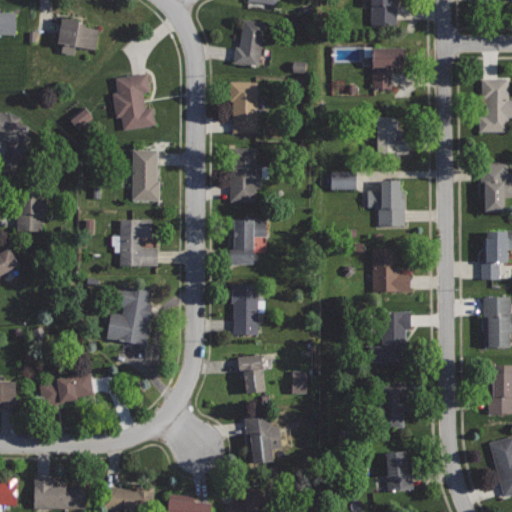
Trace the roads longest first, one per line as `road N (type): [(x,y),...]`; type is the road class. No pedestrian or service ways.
road 1 (residential): [(443,0),(448,427),(468,511)]
road 2 (residential): [(166,0),(194,48),(189,375)]
road 3 (residential): [(189,375),(165,413),(112,441),(0,443)]
